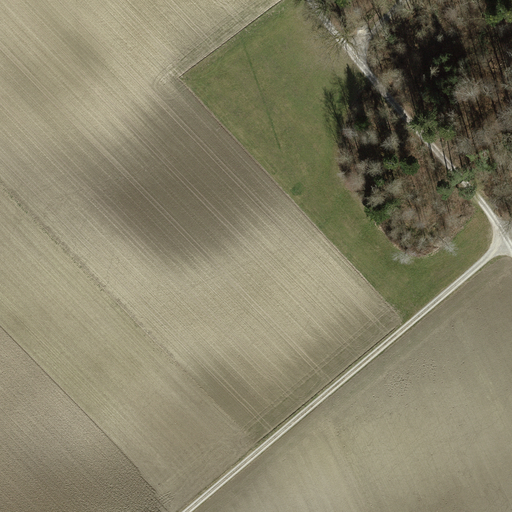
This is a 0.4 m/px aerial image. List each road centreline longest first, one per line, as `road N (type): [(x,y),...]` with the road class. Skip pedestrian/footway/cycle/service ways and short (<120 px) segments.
road 1 (track): [(511,232),(187,511)]
road 2 (track): [(511,247),(310,0)]
